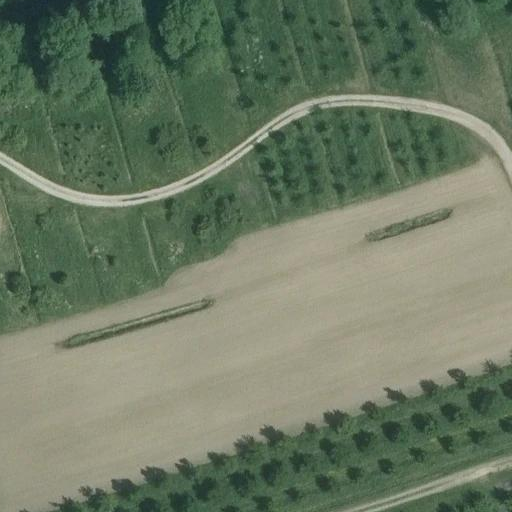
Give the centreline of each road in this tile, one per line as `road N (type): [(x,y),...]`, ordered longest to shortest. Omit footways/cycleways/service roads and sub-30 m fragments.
road 1 (track): [(511,170),(492,139),(459,116),(372,101),(305,108),(195,179),(126,201),(57,193),(0,158)]
road 2 (track): [(511,464),(366,511)]
